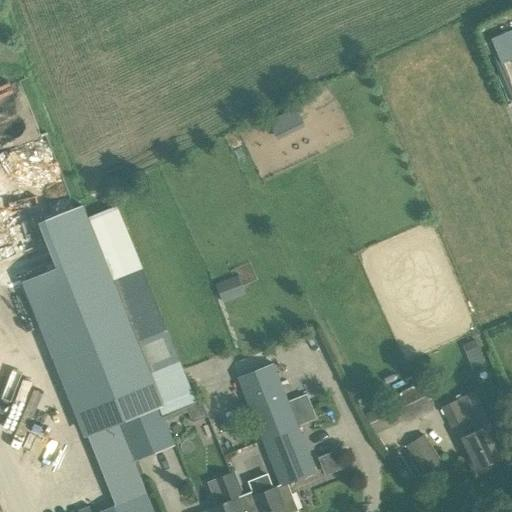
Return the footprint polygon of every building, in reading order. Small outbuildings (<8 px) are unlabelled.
[(297,108),(270,121),(277,136),(304,123),(297,108)] [(3,178),(0,178),(0,207),(9,205),(3,178)] [(166,407),(106,255),(31,284),(90,433),(118,422),(134,462),(177,446),(162,409),(166,407)] [(59,273),(59,259),(34,260),(34,273),(59,273)] [(246,294),(239,275),(217,283),(225,302),(246,294)] [(488,365),(482,353),(471,358),(476,370),(488,365)] [(275,363),(239,377),(281,486),(317,472),(280,379),(275,363)] [(419,389),(383,407),(391,423),(400,419),(403,425),(430,411),(419,389)] [(472,393),(441,409),(458,442),(462,440),(472,459),(468,461),(476,478),(495,468),(492,462),(499,458),(485,428),(489,426),(472,393)] [(223,439),(245,429),(240,418),(218,428),(223,439)] [(422,437),(408,446),(423,468),(437,459),(422,437)] [(244,496),(235,474),(218,480),(227,504),(210,511),(244,511),(249,509),(244,496)] [(293,511),(298,510),(287,483),(274,489),(268,475),(250,482),(254,492),(244,496),(249,509),(257,506),(259,511),(293,511)] [(111,511),(153,511),(148,498),(111,511)]
